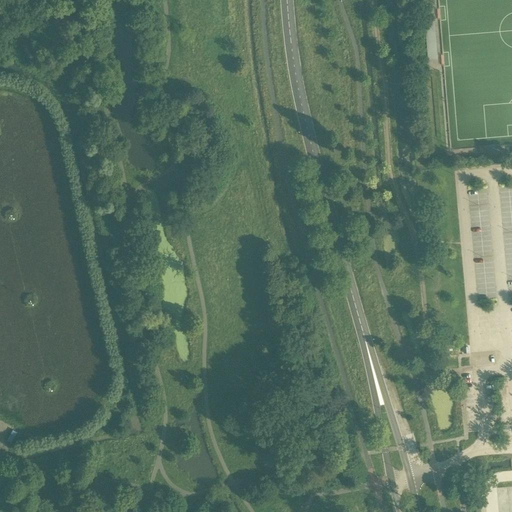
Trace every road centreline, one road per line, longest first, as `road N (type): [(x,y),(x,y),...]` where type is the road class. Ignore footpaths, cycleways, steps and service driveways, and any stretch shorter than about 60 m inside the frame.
road 1 (tertiary): [(377,380),(304,115),(286,0)]
road 2 (tertiary): [(416,511),(377,380)]
road 3 (tertiary): [(377,380),(400,511)]
